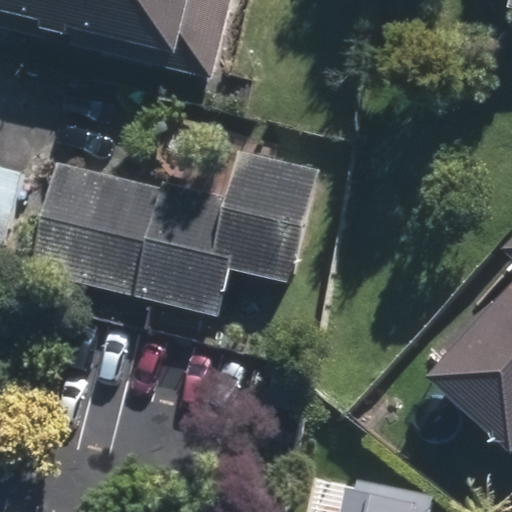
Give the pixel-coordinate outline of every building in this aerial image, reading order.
[(0,0),(0,24),(225,80),(244,0),(0,0)] [(74,157),(46,271),(236,317),(248,268),(312,284),(341,168),(257,147),(244,198),(74,157)] [(38,170),(0,160),(0,239),(19,245),(38,170)] [(511,314),(457,376),(511,425),(511,314)] [(456,511),(451,511),(458,479),(367,459),(356,511),(319,503),(317,511),(456,511)]
